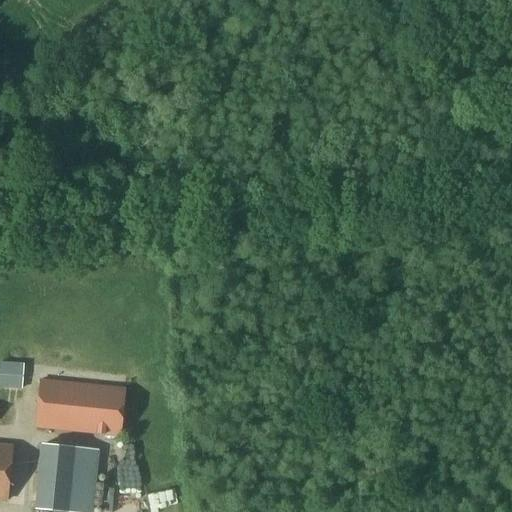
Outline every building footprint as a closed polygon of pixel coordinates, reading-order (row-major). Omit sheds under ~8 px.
[(0,379),(6,380),(5,389),(22,390),(24,363),(8,362),(8,354),(0,353),(0,379)] [(40,378),(35,429),(121,438),(126,388),(40,378)] [(93,511),(100,450),(42,444),(35,510),(54,511),(93,511)] [(12,447),(0,445),(0,500),(6,501),(12,447)] [(180,472),(179,448),(147,449),(148,474),(180,472)] [(121,455),(110,456),(112,477),(123,477),(121,455)]
